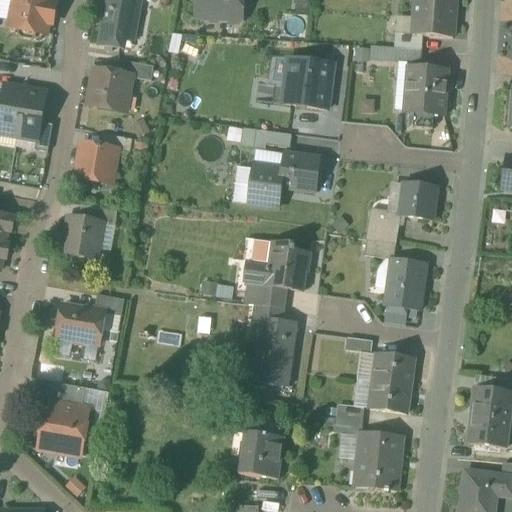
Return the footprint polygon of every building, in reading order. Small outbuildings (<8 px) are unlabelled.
[(14,0),(0,0),(0,20),(10,22),(14,0)] [(21,40),(32,42),(36,39),(36,35),(46,37),(48,25),(52,26),(56,6),(52,5),(52,0),(14,0),(10,22),(9,30),(19,32),(18,36),(21,40)] [(106,0),(99,45),(119,49),(122,33),(134,35),(140,1),(140,0),(106,0)] [(232,25),(238,26),(242,22),(242,16),(238,12),(238,5),(242,5),(242,0),(196,0),(196,20),(228,21),(232,25)] [(296,0),(295,15),(307,17),(308,0),(296,0)] [(422,38),(453,40),(455,0),(414,0),(413,20),(412,36),(412,37),(422,38)] [(412,36),(413,20),(396,19),(395,35),(412,36)] [(395,35),(394,50),(417,52),(421,52),(422,38),(412,37),(412,36),(395,35)] [(182,52),(195,59),(201,49),(187,41),(182,52)] [(355,49),(354,63),(368,64),(369,51),(355,49)] [(415,70),(417,52),(394,50),(373,49),(372,67),(397,69),(414,70),(415,70)] [(286,79),(289,60),(271,58),(267,87),(291,90),(292,80),(286,79)] [(288,107),(326,112),(332,66),(289,60),(286,79),(292,80),(291,90),(288,107)] [(131,79),(151,83),(153,69),(153,68),(118,62),(116,76),(131,78),(131,79)] [(414,70),(397,69),(394,112),(404,112),(406,95),(412,95),(414,70)] [(434,117),(444,118),(446,90),(442,90),(444,73),(415,70),(414,70),(412,95),(406,95),(404,112),(404,115),(414,115),(434,117)] [(88,107),(125,113),(125,111),(121,111),(123,97),(127,98),(131,79),(131,78),(116,76),(94,72),(88,107)] [(0,135),(17,138),(25,91),(5,87),(0,113),(0,135)] [(46,95),(25,91),(17,138),(36,142),(38,142),(41,124),(46,95)] [(434,117),(414,115),(413,129),(432,131),(434,117)] [(131,128),(138,139),(149,133),(143,121),(131,128)] [(35,152),(48,154),(52,127),(41,124),(38,142),(36,142),(35,152)] [(253,149),(255,132),(243,130),(241,147),(253,149)] [(252,152),(264,154),(265,147),(267,134),(255,132),(253,149),(252,152)] [(265,147),(287,150),(289,137),(267,134),(265,147)] [(0,145),(15,148),(17,138),(0,135),(0,145)] [(117,153),(129,155),(131,141),(103,136),(101,149),(117,152),(117,153)] [(36,142),(17,138),(15,148),(35,152),(36,142)] [(75,179),(93,182),(94,177),(112,181),(117,153),(117,152),(101,149),(81,145),(75,179)] [(284,156),(281,172),(279,190),(280,190),(315,195),(318,176),(314,176),(317,161),(284,156)] [(502,191),(511,192),(511,160),(507,160),(502,191)] [(43,181),(44,167),(29,165),(27,179),(43,181)] [(249,206),(254,168),(237,166),(232,204),(249,206)] [(277,210),(280,190),(279,190),(281,172),(254,168),(249,206),(277,210)] [(399,215),(403,186),(391,184),(387,213),(399,215)] [(400,219),(432,223),(435,202),(432,202),(434,190),(403,186),(399,215),(399,219),(400,219)] [(102,226),(114,228),(117,213),(81,207),(79,221),(103,225),(102,226)] [(391,261),(393,262),(396,246),(400,219),(399,219),(399,215),(387,213),(371,211),(366,242),(364,258),(378,260),(391,261)] [(0,244),(5,246),(7,233),(9,225),(13,226),(14,219),(0,216),(0,244)] [(330,227),(339,236),(348,227),(340,218),(330,227)] [(62,255),(96,261),(98,251),(102,226),(103,225),(79,221),(69,219),(62,255)] [(110,253),(114,228),(102,226),(98,251),(110,253)] [(253,242),(250,263),(270,266),(273,245),(253,242)] [(9,246),(5,246),(0,244),(0,271),(2,260),(4,252),(8,253),(9,246)] [(273,245),(270,266),(267,289),(286,292),(302,294),(307,255),(294,253),(295,248),(273,245)] [(387,291),(391,261),(378,260),(374,289),(387,291)] [(413,313),(420,314),(422,294),(418,293),(421,266),(393,262),(391,261),(387,291),(385,309),(413,313)] [(265,289),(267,289),(270,266),(250,263),(247,263),(244,286),(248,286),(265,289)] [(254,308),(262,309),(265,289),(248,286),(245,306),(254,308)] [(265,289),(262,309),(284,312),(286,292),(267,289),(265,289)] [(107,316),(121,319),(124,302),(97,297),(94,313),(104,314),(104,316),(107,316)] [(86,345),(98,347),(104,316),(104,314),(94,313),(63,307),(60,322),(63,322),(60,340),(72,343),(74,346),(83,347),(86,345)] [(249,344),(257,345),(260,321),(262,309),(254,308),(249,344)] [(282,324),(284,312),(262,309),(260,321),(282,324)] [(413,313),(385,309),(382,325),(412,329),(413,313)] [(118,336),(121,319),(107,316),(103,333),(118,336)] [(251,384),(284,389),(289,353),(293,354),(297,326),(282,324),(260,321),(257,345),(251,384)] [(72,343),(60,340),(57,356),(70,358),(72,343)] [(359,355),(370,356),(372,344),(348,341),(346,353),(359,355)] [(98,347),(86,345),(83,361),(95,363),(98,347)] [(289,353),(284,389),(288,390),(293,354),(289,353)] [(356,382),(373,384),(377,356),(370,356),(359,355),(356,382)] [(377,356),(373,384),(410,389),(413,361),(377,356)] [(475,389),(496,392),(498,380),(476,378),(475,389)] [(373,384),(356,382),(353,409),(363,410),(370,410),(373,384)] [(406,417),(410,389),(373,384),(370,410),(369,412),(406,417)] [(49,406),(81,412),(85,390),(53,385),(49,406)] [(474,408),(473,418),(507,422),(511,393),(496,392),(475,389),(473,408),(474,408)] [(108,394),(85,390),(81,412),(87,413),(96,414),(92,438),(100,439),(108,394)] [(56,453),(79,457),(87,413),(81,412),(49,406),(48,415),(51,416),(49,425),(46,424),(43,442),(58,445),(56,453)] [(339,407),(337,420),(362,422),(363,410),(353,409),(339,407)] [(504,450),(507,422),(473,418),(472,428),(470,428),(468,446),(504,450)] [(360,435),(362,422),(337,420),(336,434),(340,434),(359,436),(359,435),(360,435)] [(274,481),(278,482),(278,481),(274,480),(275,467),(278,467),(282,440),(284,441),(284,440),(282,439),(249,435),(244,434),(244,435),(249,436),(243,476),(238,475),(238,476),(243,477),(274,481)] [(359,436),(340,434),(338,461),(357,462),(359,436)] [(357,490),(394,494),(398,458),(401,458),(403,439),(360,435),(359,435),(359,436),(357,462),(359,463),(357,490)] [(511,466),(503,466),(502,479),(511,480),(511,466)] [(458,511),(493,511),(496,497),(511,499),(511,480),(502,479),(465,474),(458,511)] [(75,479),(65,488),(76,500),(86,490),(75,479)]
